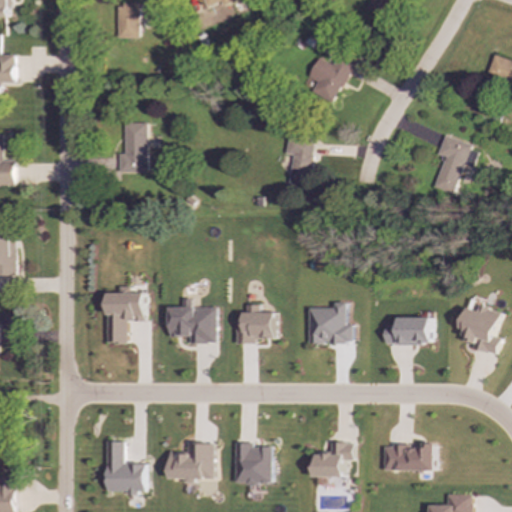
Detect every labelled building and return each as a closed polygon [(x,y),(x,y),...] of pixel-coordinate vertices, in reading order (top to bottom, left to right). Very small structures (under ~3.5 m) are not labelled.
[(0,0),(0,18),(12,19),(11,0),(0,0)] [(237,0),(195,0),(200,11),(221,2),(222,6),(237,0)] [(396,0),(372,0),(369,12),(391,18),(396,0)] [(145,1),(145,18),(162,17),(161,1),(145,1)] [(140,39),(140,3),(117,3),(117,39),(140,39)] [(331,64),(321,58),(309,77),(318,82),(311,92),(331,104),(357,63),(340,51),(331,64)] [(16,84),(17,56),(0,55),(0,106),(2,106),(2,83),(16,84)] [(511,61),(495,55),(487,75),(511,84),(511,61)] [(125,154),(121,154),(121,173),(149,173),(148,123),(125,124),(125,154)] [(4,135),(0,135),(0,186),(17,187),(16,161),(4,161),(4,135)] [(445,137),(439,156),(446,158),(435,187),(455,194),(465,165),(474,168),(481,149),(445,137)] [(290,186),(311,188),(316,140),(289,138),(287,154),(293,155),(290,186)] [(0,276),(18,276),(17,246),(13,246),(13,231),(0,230),(0,276)] [(147,294),(133,293),(133,287),(121,287),(121,293),(110,293),(109,343),(130,344),(130,321),(147,322),(147,294)] [(311,343),(355,344),(355,325),(348,325),(349,303),(337,303),(337,309),(311,309),(311,343)] [(238,344),(259,344),(258,339),(279,339),(279,313),(263,313),(262,304),(248,304),(248,321),(238,321),(238,344)] [(505,313),(482,306),(481,311),(469,308),(463,328),(468,329),(465,340),(477,343),(476,348),(500,355),(505,337),(498,335),(505,313)] [(219,308),(172,308),(173,337),(192,337),(192,344),(219,344),(219,308)] [(434,318),(401,318),(401,325),(388,326),(388,345),(435,345),(434,318)] [(110,492),(130,492),(130,494),(148,494),(148,464),(126,464),(127,442),(110,441),(110,492)] [(275,447),(255,447),(256,443),(238,442),(238,484),(274,484),(275,447)] [(387,445),(387,471),(439,471),(439,442),(427,443),(427,447),(413,447),(413,445),(387,445)] [(357,461),(357,443),(334,443),(334,452),(317,452),(317,477),(347,477),(347,461),(357,461)] [(173,453),(173,479),(217,479),(217,444),(191,444),(191,452),(173,453)] [(17,511),(18,476),(0,476),(0,511),(17,511)] [(476,511),(477,495),(450,495),(450,506),(434,505),(434,511),(476,511)]
